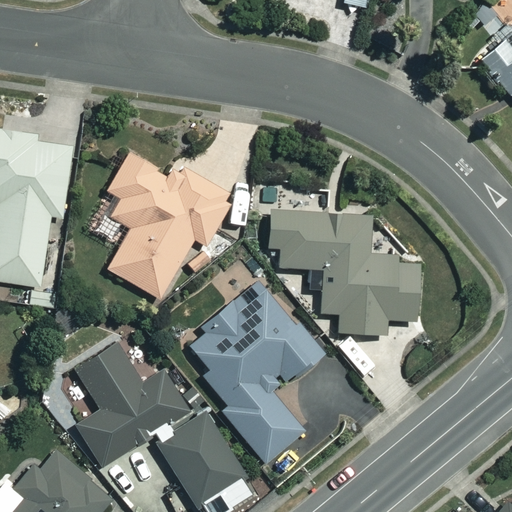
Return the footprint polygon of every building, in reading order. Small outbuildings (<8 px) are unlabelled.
[(347,0),(346,6),(369,11),(371,0),(347,0)] [(511,48),(508,44),(483,65),(511,100),(511,48)] [(40,140),(0,133),(0,282),(47,291),(70,150),(39,145),(40,140)] [(169,177),(133,156),(111,194),(125,203),(115,220),(134,231),(111,272),(163,302),(198,242),(209,248),(238,198),(178,162),(169,177)] [(375,220),(275,215),(273,250),(283,251),(282,270),(312,272),(311,291),(326,292),(324,316),(342,317),(341,337),(389,339),(390,321),(422,322),(425,265),(373,262),(375,220)] [(293,326),(268,295),(250,310),(242,300),(183,349),(231,408),(225,413),(269,466),(308,435),(267,385),(279,374),(290,388),(326,359),(297,323),(293,326)] [(145,387),(120,348),(80,373),(105,413),(80,429),(105,467),(192,411),(168,372),(145,387)] [(247,478),(210,417),(161,447),(199,508),(247,478)] [(116,511),(120,508),(54,449),(16,491),(9,484),(0,493),(0,511),(116,511)] [(511,511),(511,503),(503,511),(511,511)]
